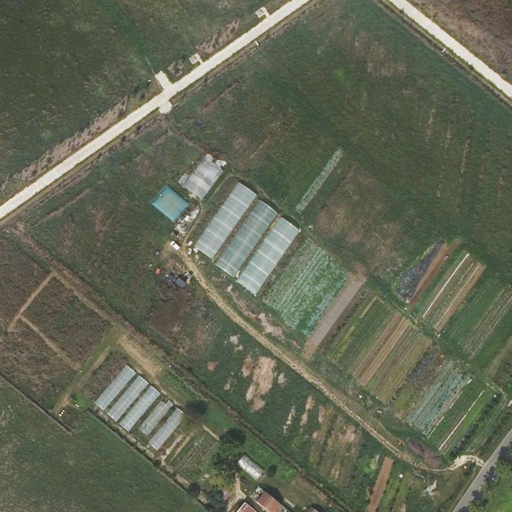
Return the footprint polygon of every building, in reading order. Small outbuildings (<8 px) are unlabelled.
[(236,276),(278,210),(258,198),(217,264),(236,276)] [(105,409),(114,397),(110,394),(117,386),(121,389),(135,371),(126,364),(97,403),(105,409)] [(237,463),(258,478),(265,468),(244,453),(237,463)] [(225,485),(217,494),(225,501),(232,492),(225,485)] [(276,511),(282,505),(267,493),(258,503),(268,511),(276,511)] [(256,511),(244,502),(235,511),(256,511)]
